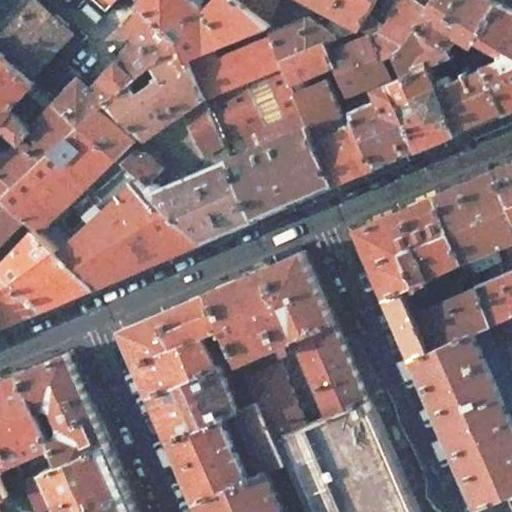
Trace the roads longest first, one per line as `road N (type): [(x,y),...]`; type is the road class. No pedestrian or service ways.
road 1 (residential): [(325,219),(455,511)]
road 2 (residential): [(84,324),(325,219)]
road 3 (residential): [(167,511),(84,324)]
road 4 (residential): [(325,219),(511,139)]
